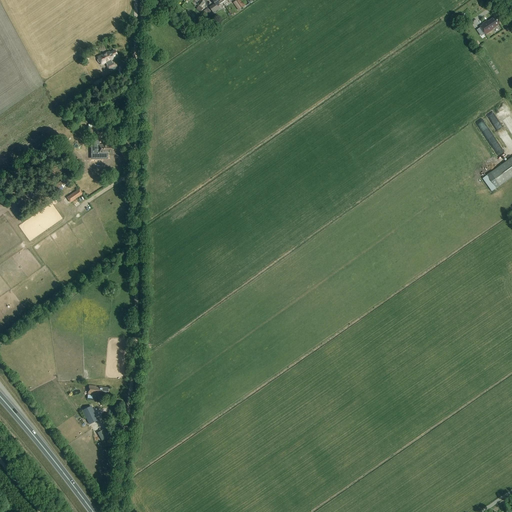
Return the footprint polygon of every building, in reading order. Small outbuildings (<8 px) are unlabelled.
[(212,0),(215,4),(212,6),(209,8),(213,13),(221,8),(219,7),(224,4),(221,0),(212,0)] [(236,1),(233,3),(238,10),(241,8),(236,1)] [(492,29),(499,24),(495,17),(489,21),(490,21),(488,23),(487,21),(482,24),(483,25),(480,27),(485,35),(493,30),(492,29)] [(111,61),(118,57),(114,51),(109,53),(109,52),(97,58),(101,65),(106,63),(107,66),(107,67),(108,70),(115,67),(113,63),(112,64),(111,61)] [(103,79),(93,83),(96,89),(105,84),(103,79)] [(489,116),(502,142),(508,139),(494,113),(489,116)] [(98,154),(113,154),(112,146),(111,146),(111,145),(98,145),(98,154)] [(511,177),(511,157),(482,178),(492,192),(511,177)] [(68,184),(64,179),(54,186),(58,192),(68,184)] [(71,202),(83,194),(79,189),(68,197),(71,202)] [(107,396),(108,388),(98,387),(98,388),(95,387),(88,386),(87,394),(104,396),(104,395),(107,396)] [(91,406),(83,411),(89,424),(98,420),(91,406)] [(102,437),(112,432),(110,427),(99,432),(102,437)]
